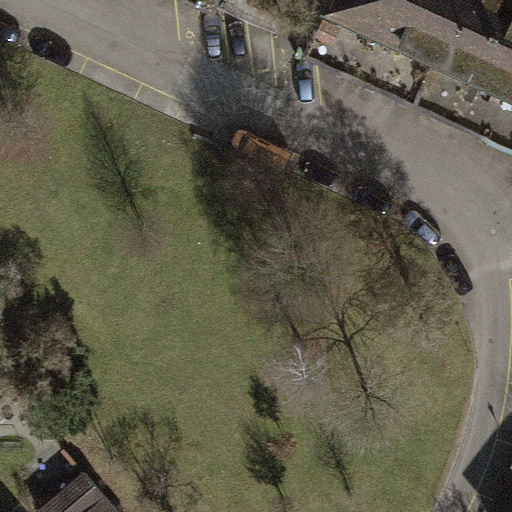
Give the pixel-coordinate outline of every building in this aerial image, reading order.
[(196,0),(219,10),(222,0),(196,0)] [(511,79),(336,0),(331,0),(307,55),(511,150),(511,79)] [(511,0),(336,0),(511,79),(511,0)] [(85,472),(42,509),(44,511),(82,511),(104,493),(85,472)] [(119,511),(104,493),(82,511),(119,511)]
